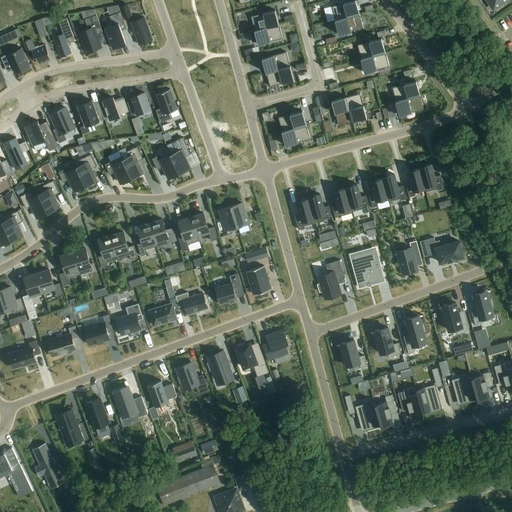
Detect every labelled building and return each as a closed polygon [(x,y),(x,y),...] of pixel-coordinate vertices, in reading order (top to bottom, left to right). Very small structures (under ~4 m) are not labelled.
[(0,0),(0,6),(6,4),(10,14),(24,8),(20,0),(0,0)] [(21,0),(27,14),(42,8),(38,0),(21,0)] [(355,0),(331,6),(335,20),(335,21),(359,14),(355,0)] [(487,0),(494,8),(506,0),(510,0),(511,1),(511,0),(487,0)] [(128,4),(120,7),(125,20),(132,17),(128,4)] [(275,10),(250,17),(254,31),(279,24),(275,10)] [(113,25),(105,28),(113,48),(126,44),(121,31),(126,29),(120,12),(109,16),(113,25)] [(359,14),(335,21),(339,35),(363,28),(359,14)] [(84,20),(87,29),(79,32),(87,53),(101,47),(97,34),(102,32),(100,24),(96,15),(84,20)] [(48,18),(41,19),(44,26),(50,24),(48,18)] [(63,34),(53,37),(61,57),(71,53),(68,43),(75,40),(67,18),(58,21),(63,34)] [(144,18),(131,23),(139,45),(152,40),(144,18)] [(41,19),(35,21),(37,28),(44,26),(41,19)] [(279,24),(254,31),(258,45),(283,38),(279,24)] [(18,29),(8,33),(12,40),(21,36),(18,29)] [(381,38),(357,45),(361,59),(385,52),(381,38)] [(31,39),(26,41),(29,50),(31,50),(34,57),(36,56),(39,64),(51,60),(45,44),(38,47),(39,49),(35,50),(34,50),(34,49),(34,48),(33,47),(34,47),(31,39)] [(7,55),(15,74),(30,67),(21,48),(7,55)] [(286,52),(262,59),(266,73),(290,66),(286,52)] [(385,52),(361,59),(365,73),(389,67),(385,52)] [(290,66),(266,73),(270,87),(294,80),(290,66)] [(416,81),(392,88),(396,102),(420,96),(416,81)] [(161,108),(156,109),(160,121),(172,118),(170,112),(176,109),(170,90),(164,92),(163,91),(159,92),(158,94),(157,94),(161,108)] [(133,102),(127,104),(132,116),(137,114),(150,110),(144,92),(131,97),(133,102)] [(360,93),(346,97),(352,121),(366,117),(360,93)] [(420,96),(396,102),(400,116),(424,110),(420,96)] [(113,97),(102,101),(110,120),(120,116),(120,115),(129,112),(129,111),(124,98),(115,102),(113,97)] [(346,97),(332,101),(338,125),(352,121),(346,97)] [(91,100),(78,105),(86,126),(104,119),(100,106),(94,108),(91,100)] [(67,108),(52,114),(58,129),(54,130),(59,144),(67,141),(64,133),(75,129),(67,108)] [(428,108),(413,116),(417,125),(433,117),(428,108)] [(302,111),(278,117),(282,131),(306,125),(302,111)] [(25,126),(33,145),(45,140),(49,151),(58,147),(48,123),(47,121),(48,123),(40,126),(38,120),(25,126)] [(306,125),(282,131),(286,145),(310,139),(306,125)] [(176,151),(170,154),(179,173),(190,168),(185,157),(190,154),(187,148),(183,138),(172,143),(176,151)] [(100,148),(98,142),(91,143),(94,150),(100,148)] [(18,144),(6,149),(16,170),(28,165),(18,144)] [(90,144),(82,146),(85,153),(90,151),(93,150),(90,144)] [(128,155),(121,158),(132,178),(142,173),(136,162),(143,158),(137,147),(126,152),(128,155)] [(179,173),(170,154),(160,159),(158,156),(152,158),(157,170),(163,167),(168,178),(179,173)] [(80,159),(75,162),(77,166),(86,186),(96,181),(91,169),(96,166),(91,155),(80,159)] [(121,156),(104,164),(109,175),(115,172),(121,184),(132,178),(121,158),(121,156)] [(0,173),(4,172),(5,174),(8,173),(3,161),(0,162),(0,173)] [(48,163),(44,165),(47,170),(45,171),(48,176),(53,173),(49,164),(48,163)] [(430,164),(419,167),(419,168),(425,190),(426,191),(437,188),(437,190),(443,188),(440,175),(434,177),(430,164)] [(65,169),(58,172),(62,179),(63,183),(70,180),(75,191),(86,186),(77,166),(71,169),(66,171),(65,169)] [(412,184),(406,185),(409,197),(415,195),(415,193),(425,190),(419,168),(408,171),(412,184)] [(393,174),(382,177),(382,178),(388,200),(389,201),(400,198),(400,200),(406,198),(403,185),(397,187),(393,174)] [(374,194),(369,196),(372,207),(378,205),(378,203),(388,200),(382,178),(371,181),(374,194)] [(45,191),(39,194),(48,212),(59,207),(53,195),(59,193),(53,180),(43,186),(45,191)] [(356,184),(345,187),(345,188),(352,211),(363,208),(364,212),(370,211),(366,196),(360,197),(356,184)] [(21,185),(16,187),(18,193),(24,190),(21,185)] [(337,204),(332,206),(335,217),(352,212),(352,211),(345,188),(334,192),(337,204)] [(31,191),(20,197),(26,209),(32,206),(37,217),(48,212),(39,194),(33,197),(31,191)] [(319,194),(308,197),(308,199),(315,221),(332,217),(329,206),(323,207),(319,194)] [(301,214),(295,216),(299,229),(305,228),(304,226),(315,223),(315,221),(308,199),(297,202),(301,214)] [(242,203),(231,207),(237,227),(249,224),(242,203)] [(231,207),(219,210),(227,235),(232,233),(230,229),(237,227),(231,207)] [(12,215),(2,220),(2,222),(11,240),(22,235),(17,224),(22,221),(18,211),(11,214),(12,215)] [(194,216),(191,217),(197,237),(209,233),(211,241),(217,239),(214,227),(208,229),(203,213),(194,216)] [(191,217),(179,221),(184,237),(178,239),(182,251),(189,249),(188,244),(199,241),(197,237),(191,217)] [(153,222),(150,223),(157,247),(169,243),(161,219),(152,222),(153,222)] [(2,222),(0,222),(0,244),(0,245),(11,240),(2,222)] [(150,223),(138,227),(143,242),(137,244),(141,256),(147,254),(146,249),(157,246),(157,247),(150,223)] [(375,229),(366,231),(368,237),(376,235),(375,229)] [(123,232),(111,235),(118,259),(119,259),(118,258),(129,254),(131,260),(137,258),(133,245),(128,247),(123,232)] [(109,236),(99,239),(103,255),(98,256),(102,268),(108,266),(107,263),(118,259),(111,235),(109,236)] [(434,238),(426,240),(430,255),(438,253),(440,263),(463,256),(459,241),(441,246),(439,240),(435,242),(434,238)] [(411,247),(396,251),(403,274),(418,270),(414,255),(420,254),(416,241),(409,243),(411,247)] [(85,248),(73,252),(80,274),(92,271),(91,268),(91,267),(85,248)] [(236,254),(235,249),(231,248),(224,250),(226,257),(236,254)] [(266,248),(259,250),(262,258),(269,256),(266,248)] [(361,259),(352,261),(359,286),(384,280),(376,250),(360,255),(361,259)] [(66,272),(59,274),(63,285),(70,283),(68,278),(69,278),(80,274),(73,252),(72,252),(61,255),(66,272)] [(205,264),(203,257),(199,258),(195,264),(195,267),(205,264)] [(321,283),(318,284),(320,291),(323,291),(326,298),(341,294),(337,280),(345,277),(339,259),(326,264),(329,272),(318,275),(321,283)] [(173,265),(167,272),(168,275),(186,270),(183,262),(173,265)] [(264,266),(246,271),(254,294),(271,289),(264,266)] [(49,269),(37,273),(43,293),(55,289),(57,297),(63,295),(59,283),(54,285),(49,269)] [(35,274),(25,277),(31,297),(43,293),(37,273),(35,274)] [(238,273),(230,276),(232,282),(215,287),(220,305),(237,299),(234,288),(242,286),(240,280),(238,273)] [(140,279),(139,278),(128,281),(130,288),(147,283),(145,277),(140,279)] [(10,287),(0,289),(0,293),(5,310),(13,308),(14,313),(24,310),(21,298),(14,300),(10,287)] [(100,289),(102,296),(108,294),(106,287),(100,289)] [(478,313),(472,314),(475,326),(481,325),(480,319),(493,316),(491,307),(493,306),(491,300),(489,300),(487,291),(473,295),(478,313)] [(187,293),(176,296),(176,297),(179,307),(185,305),(188,314),(195,312),(195,311),(200,309),(201,311),(207,309),(206,308),(208,307),(203,293),(189,298),(187,293)] [(30,297),(24,299),(29,314),(35,312),(30,297)] [(171,304),(149,311),(154,325),(176,318),(174,310),(180,308),(179,307),(176,297),(170,299),(171,304)] [(128,315),(117,318),(122,335),(130,333),(131,335),(140,332),(139,330),(140,329),(136,316),(137,315),(142,314),(138,304),(126,308),(128,315)] [(455,304),(442,308),(444,316),(442,317),(444,324),(446,323),(448,332),(455,330),(457,335),(469,332),(466,321),(460,323),(455,304)] [(104,322),(84,328),(89,345),(110,339),(107,328),(112,327),(108,314),(102,316),(104,322)] [(15,318),(17,324),(27,321),(25,315),(15,318)] [(409,334),(404,336),(408,354),(415,352),(413,347),(426,343),(423,333),(426,332),(424,326),(422,326),(419,316),(405,320),(409,334)] [(31,320),(22,323),(26,337),(35,334),(31,320)] [(47,341),(52,357),(76,349),(73,339),(78,337),(75,326),(69,328),(70,334),(47,341)] [(484,326),(478,328),(483,340),(489,338),(484,326)] [(388,328),(374,331),(377,340),(375,341),(376,347),(378,347),(380,354),(387,352),(389,358),(401,354),(398,343),(392,344),(388,328)] [(288,354),(286,346),(285,346),(288,344),(283,329),(265,335),(268,343),(271,352),(274,359),(288,354)] [(354,340),(341,344),(343,353),(341,353),(343,360),(345,359),(347,366),(360,363),(361,368),(367,367),(364,355),(359,357),(354,340)] [(31,348),(9,355),(13,368),(36,361),(34,355),(41,353),(37,341),(29,343),(31,348)] [(245,345),(244,343),(237,346),(238,348),(236,348),(243,368),(253,364),(257,377),(269,372),(261,350),(253,353),(250,343),(245,345)] [(209,362),(207,363),(210,371),(212,370),(216,379),(232,373),(223,351),(207,357),(209,362)] [(443,377),(451,375),(447,360),(439,362),(443,377)] [(192,362),(176,368),(179,376),(177,377),(180,384),(182,383),(184,389),(196,385),(199,395),(209,391),(203,375),(197,377),(192,362)] [(511,366),(503,369),(501,364),(494,366),(499,384),(506,382),(508,392),(511,391),(511,366)] [(438,368),(432,369),(436,381),(441,380),(438,368)] [(411,369),(400,372),(402,379),(413,376),(411,369)] [(470,374),(477,398),(477,401),(490,397),(487,387),(493,386),(489,372),(482,373),(483,374),(472,378),(471,374),(470,374)] [(477,398),(470,374),(463,377),(463,378),(454,381),(460,402),(477,398)] [(268,394),(276,391),(270,376),(263,379),(268,394)] [(161,380),(148,385),(155,406),(168,401),(168,399),(177,396),(172,383),(163,387),(161,380)] [(239,394),(235,396),(238,403),(247,399),(242,386),(236,388),(239,394)] [(424,387),(417,389),(423,413),(440,408),(434,386),(425,389),(424,387)] [(129,388),(114,393),(122,416),(136,411),(138,417),(148,414),(141,396),(133,399),(129,388)] [(405,391),(398,393),(403,411),(409,409),(412,419),(424,416),(423,413),(417,389),(416,389),(417,393),(406,396),(405,391)] [(374,401),(380,425),(381,428),(393,424),(390,414),(397,412),(392,394),(385,396),(386,401),(375,404),(374,401)] [(350,395),(345,396),(348,408),(354,407),(350,395)] [(86,403),(95,428),(108,423),(99,398),(86,403)] [(367,405),(358,407),(364,429),(380,425),(374,401),(366,403),(367,405)] [(72,410),(56,415),(65,439),(80,433),(72,410)] [(283,412),(276,415),(279,424),(287,422),(283,412)] [(116,438),(122,436),(118,424),(112,427),(116,438)] [(215,443),(202,448),(204,455),(218,450),(215,443)] [(46,444),(33,450),(40,465),(35,467),(40,476),(44,474),(48,483),(62,477),(46,444)] [(194,446),(174,453),(177,462),(197,454),(194,446)] [(95,448),(88,451),(93,465),(100,463),(95,448)] [(0,477),(11,472),(19,489),(29,484),(17,458),(9,461),(5,454),(0,455),(0,477)] [(217,455),(200,462),(203,469),(214,465),(219,463),(217,455)] [(203,469),(174,480),(156,487),(163,507),(221,485),(214,465),(203,469)] [(248,470),(234,475),(239,490),(253,485),(248,470)] [(237,511),(244,510),(236,489),(216,497),(220,509),(219,509),(220,511),(237,511)]
